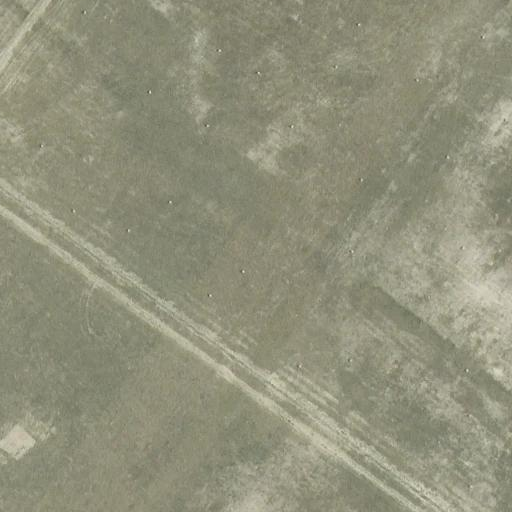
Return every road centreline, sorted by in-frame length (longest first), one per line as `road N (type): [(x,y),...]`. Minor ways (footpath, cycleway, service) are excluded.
road 1 (unknown): [(87,511),(465,0)]
road 2 (unknown): [(197,359),(411,511)]
